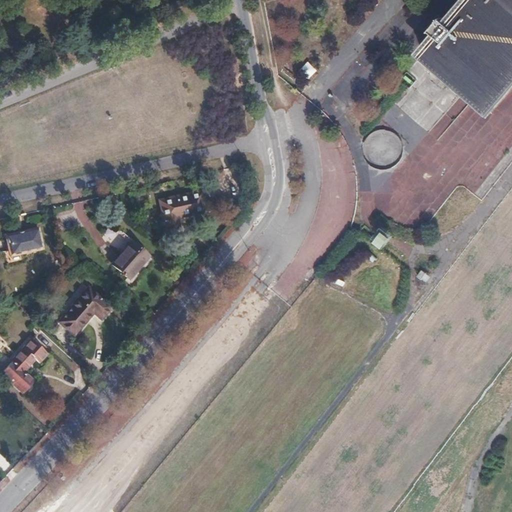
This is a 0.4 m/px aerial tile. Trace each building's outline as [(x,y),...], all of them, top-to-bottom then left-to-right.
[(440,38),(425,56),(430,60),(460,86),(479,101),(511,62),(511,0),(472,0),(451,25),(445,19),(433,33),(440,38)] [(301,72),(313,79),(318,68),(307,62),(301,72)] [(511,62),(479,101),(496,116),(511,97),(511,62)] [(361,139),(369,163),(376,161),(379,170),(388,167),(386,161),(401,156),(391,129),(361,139)] [(201,189),(158,199),(164,230),(178,226),(176,217),(206,210),(201,189)] [(37,227),(6,234),(10,254),(41,247),(37,227)] [(386,229),(378,239),(387,247),(395,237),(386,229)] [(131,240),(111,263),(128,278),(148,255),(131,240)] [(424,272),(419,277),(423,280),(428,275),(424,272)] [(83,282),(53,316),(69,329),(88,307),(96,313),(106,301),(83,282)] [(17,323),(0,341),(0,369),(8,377),(18,366),(8,356),(19,343),(23,347),(31,337),(17,323)]
